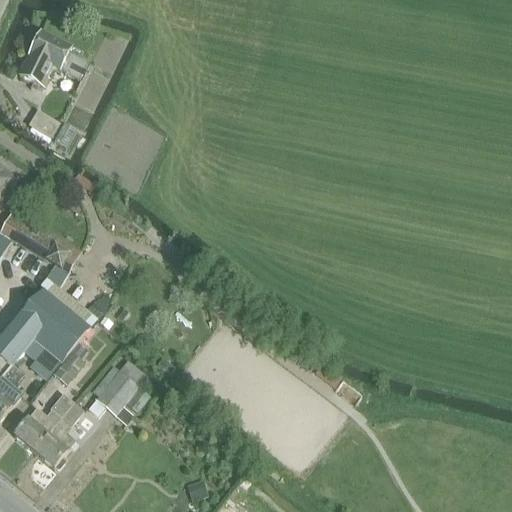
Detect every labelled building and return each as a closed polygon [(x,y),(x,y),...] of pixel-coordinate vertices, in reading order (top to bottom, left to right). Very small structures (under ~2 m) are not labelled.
[(91,68),(71,57),(73,52),(42,36),(20,80),(44,92),(53,73),(81,87),(91,68)] [(31,129),(51,141),(60,128),(39,115),(31,129)] [(56,146),(67,153),(77,134),(66,128),(56,146)] [(0,213),(22,184),(0,167),(0,213)] [(14,216),(0,237),(0,238),(11,245),(55,271),(67,278),(80,255),(14,216)] [(0,262),(11,245),(0,238),(0,262)] [(67,278),(55,271),(47,283),(59,292),(67,278)] [(59,292),(47,283),(41,291),(44,293),(91,332),(97,324),(59,292)] [(25,356),(35,344),(63,366),(91,332),(44,293),(0,345),(0,386),(13,370),(25,356)] [(35,364),(53,378),(63,366),(35,344),(25,356),(35,364)] [(80,347),(72,356),(81,363),(89,354),(80,347)] [(67,388),(85,366),(81,363),(72,356),(54,378),(67,388)] [(120,376),(96,405),(106,412),(115,420),(123,410),(148,380),(129,365),(120,376)] [(0,426),(22,400),(12,392),(23,378),(13,370),(0,386),(0,426)] [(52,415),(48,421),(38,413),(16,440),(35,456),(75,408),(64,399),(51,414),(52,415)] [(84,416),(75,408),(35,456),(55,472),(76,445),(67,437),(84,416)] [(210,501),(204,484),(188,489),(193,506),(210,501)]
